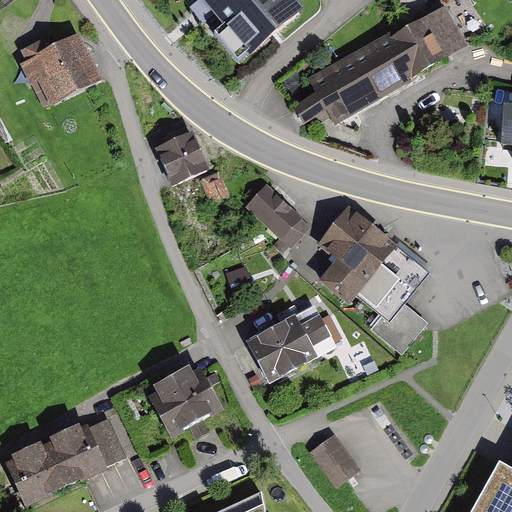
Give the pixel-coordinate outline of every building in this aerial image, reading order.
[(300,16),(287,0),(204,0),(250,57),(300,16)] [(476,57),(449,9),(311,85),(320,101),(308,107),(310,110),(322,131),(334,124),(339,133),(476,57)] [(32,69),(55,119),(111,94),(89,44),(32,69)] [(496,159),(506,159),(505,178),(511,178),(511,120),(497,120),(496,159)] [(156,149),(172,187),(209,172),(193,133),(187,136),(156,149)] [(221,179),(204,186),(212,205),(229,198),(221,179)] [(272,189),(250,211),(286,248),(308,226),(272,189)] [(426,339),(405,321),(439,282),(354,209),(321,247),(340,264),(319,289),(353,318),(369,300),(401,328),(392,339),(411,356),(426,339)] [(249,351),(240,356),(263,400),(335,364),(312,319),(263,343),(260,338),(246,345),(249,351)] [(160,384),(168,400),(157,406),(172,437),(190,429),(196,441),(210,434),(203,421),(223,411),(207,379),(198,384),(190,369),(160,384)] [(127,459),(108,421),(83,433),(80,426),(61,434),(65,441),(83,480),(87,478),(127,459)] [(338,487),(360,470),(335,437),(312,453),(338,487)] [(33,503),(83,480),(65,441),(46,450),(43,443),(17,455),(22,465),(17,468),(33,503)] [(511,511),(511,464),(497,454),(462,511),(511,511)] [(262,511),(260,501),(235,511),(262,511)]
